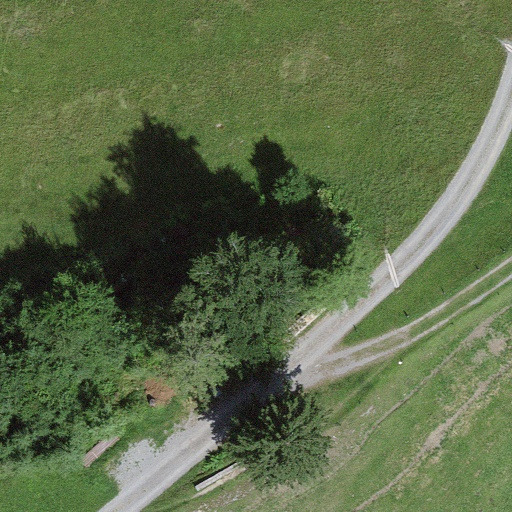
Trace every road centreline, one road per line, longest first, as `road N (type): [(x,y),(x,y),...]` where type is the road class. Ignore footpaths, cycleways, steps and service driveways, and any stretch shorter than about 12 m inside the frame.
road 1 (track): [(244,407),(387,283),(470,181),(511,94)]
road 2 (track): [(122,511),(244,407)]
